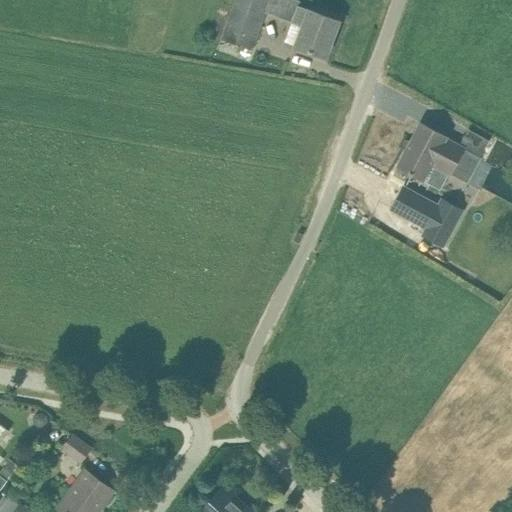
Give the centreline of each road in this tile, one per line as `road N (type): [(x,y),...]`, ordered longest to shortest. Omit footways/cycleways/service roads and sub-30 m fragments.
road 1 (unclassified): [(239,409),(243,366),(307,243),(402,0)]
road 2 (residential): [(150,511),(196,449),(187,415),(0,378)]
road 3 (residential): [(344,511),(239,409)]
